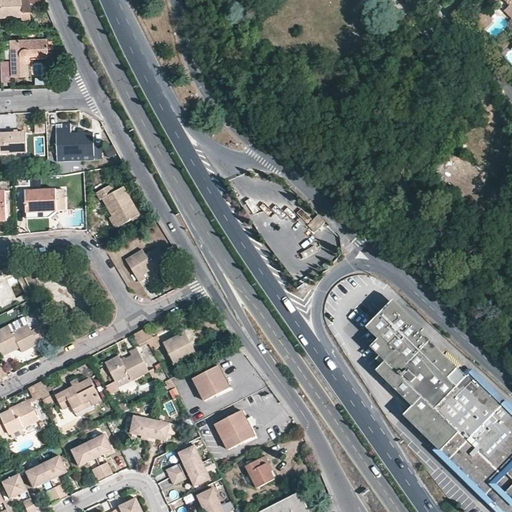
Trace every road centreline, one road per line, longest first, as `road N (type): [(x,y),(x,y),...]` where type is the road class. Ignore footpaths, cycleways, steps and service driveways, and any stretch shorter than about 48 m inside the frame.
road 1 (primary): [(370,427),(205,184),(109,2)]
road 2 (primary): [(226,261),(398,511)]
road 3 (primary): [(82,0),(226,261)]
road 4 (primary): [(370,427),(320,333),(316,302),(348,264),(398,278)]
road 5 (primary): [(262,153),(231,155),(195,134),(109,2)]
road 6 (residential): [(96,88),(207,284)]
road 7 (primary): [(226,261),(226,284),(246,323),(318,438)]
road 8 (residential): [(207,284),(318,438)]
road 9 (residential): [(262,153),(398,278)]
road 10 (residential): [(173,0),(191,70),(228,123),(262,153)]
road 11 (residential): [(135,319),(83,243),(0,247)]
road 12 (residential): [(511,383),(398,278)]
road 13 (residential): [(0,388),(135,319)]
